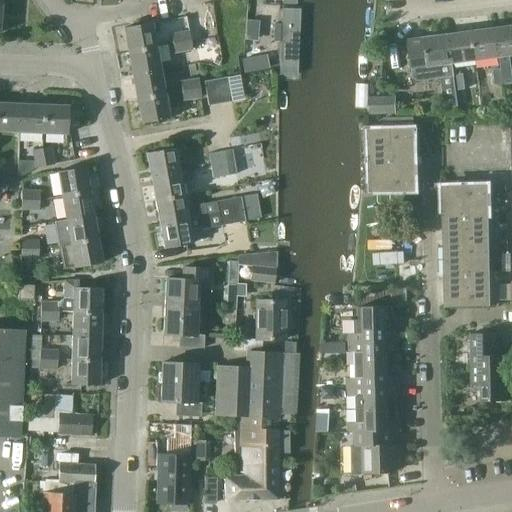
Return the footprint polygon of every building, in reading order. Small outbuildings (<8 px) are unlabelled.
[(299,80),(300,12),(280,11),(279,79),(299,80)] [(246,21),(245,36),(257,37),(258,21),(246,21)] [(157,22),(142,25),(123,28),(128,52),(155,47),(152,33),(158,32),(157,22)] [(511,24),(496,27),(500,57),(511,55),(511,24)] [(472,31),(476,61),(500,57),(496,27),(472,31)] [(173,44),(191,41),(189,29),(171,32),(173,44)] [(447,34),(452,64),(476,61),(472,31),(447,34)] [(453,75),(452,64),(447,34),(408,39),(412,70),(413,77),(413,78),(414,79),(415,80),(416,80),(418,80),(453,75)] [(191,41),(173,44),(175,53),(193,50),(191,41)] [(132,76),(159,71),(155,47),(128,52),(132,76)] [(268,70),(266,56),(241,61),(243,74),(268,70)] [(492,70),(494,85),(503,84),(501,68),(492,70)] [(159,71),(132,76),(137,99),(164,94),(159,71)] [(453,76),(455,91),(465,90),(463,75),(453,76)] [(179,81),(181,91),(199,88),(198,78),(179,81)] [(229,100),(225,78),(215,79),(219,102),(229,100)] [(202,82),(206,105),(219,102),(215,79),(202,82)] [(199,88),(181,91),(183,101),(201,98),(199,88)] [(164,94),(137,99),(141,123),(168,118),(164,94)] [(370,115),(397,114),(396,96),(369,97),(370,115)] [(0,131),(17,132),(19,104),(0,103),(0,131)] [(41,133),(43,106),(19,104),(17,132),(41,133)] [(43,106),(41,133),(66,134),(67,107),(43,106)] [(385,131),(370,131),(371,159),(389,159),(408,158),(413,163),(421,163),(421,158),(422,158),(422,157),(413,157),(413,130),(413,118),(385,119),(385,131)] [(421,130),(432,130),(431,118),(420,118),(421,130)] [(41,150),(44,166),(53,164),(50,148),(41,150)] [(149,177),(189,170),(187,160),(177,162),(174,148),(145,154),(149,177)] [(44,166),(41,150),(33,151),(35,167),(44,166)] [(219,152),(224,176),(235,174),(231,150),(219,152)] [(224,176),(219,152),(207,155),(211,178),(224,176)] [(389,159),(371,159),(371,190),(414,189),(414,173),(404,163),(389,163),(389,159)] [(83,168),(56,173),(60,197),(87,192),(83,168)] [(154,201),(183,196),(180,182),(191,180),(189,170),(149,177),(154,201)] [(444,214),(436,215),(436,216),(437,216),(437,221),(445,221),(450,216),(469,215),(469,214),(487,214),(486,187),(448,187),(444,187),(444,214)] [(20,192),(20,201),(37,201),(38,193),(20,192)] [(87,192),(60,197),(65,221),(92,215),(87,192)] [(158,225),(187,219),(218,214),(216,202),(185,208),(183,196),(154,201),(158,225)] [(228,200),(233,224),(244,222),(240,198),(228,200)] [(216,202),(218,214),(220,226),(233,224),(228,200),(216,202)] [(20,201),(20,210),(37,210),(37,201),(20,201)] [(187,219),(158,225),(163,249),(192,243),(190,231),(220,226),(218,214),(187,219)] [(454,220),(445,231),(445,246),(488,245),(487,214),(469,214),(469,215),(469,220),(454,220)] [(92,215),(65,221),(69,244),(96,239),(92,215)] [(96,239),(69,244),(69,245),(59,247),(64,270),(101,263),(96,239)] [(20,241),(19,250),(36,250),(36,242),(20,241)] [(446,272),(437,273),(438,274),(440,274),(440,279),(446,278),(451,273),(470,273),(470,272),(488,272),(488,245),(445,246),(446,272)] [(19,250),(19,259),(36,259),(36,250),(19,250)] [(238,255),(237,262),(238,265),(251,266),(251,264),(252,254),(238,255)] [(250,282),(275,283),(276,265),(251,264),(251,266),(250,282)] [(164,307),(197,308),(198,282),(205,283),(206,270),(182,269),(181,280),(165,279),(164,307)] [(456,278),(446,289),(446,305),(489,304),(488,272),(470,272),(470,273),(470,278),(456,278)] [(63,299),(72,299),(71,313),(99,314),(100,289),(77,289),(77,282),(64,282),(63,299)] [(31,301),(32,287),(17,286),(17,300),(31,301)] [(254,292),(254,340),(284,340),(284,302),(269,302),(269,292),(254,292)] [(40,311),(56,311),(57,302),(40,302),(40,311)] [(346,343),(397,342),(397,332),(386,332),(386,320),(392,320),(392,306),(358,307),(359,320),(354,320),(354,334),(345,334),(346,343)] [(197,308),(164,307),(163,335),(179,336),(178,347),(203,348),(204,336),(195,335),(197,308)] [(56,311),(40,311),(40,319),(56,320),(56,311)] [(71,337),(99,337),(99,314),(71,313),(71,337)] [(0,330),(0,435),(18,436),(22,332),(0,330)] [(481,401),(507,400),(507,355),(496,355),(496,333),(470,333),(471,385),(481,385),(481,401)] [(70,360),(98,361),(99,337),(71,337),(70,360)] [(397,342),(346,343),(346,352),(354,352),(355,365),(387,365),(387,352),(398,351),(397,342)] [(39,361),(55,362),(56,353),(39,352),(39,361)] [(214,415),(233,416),(276,419),(280,354),(245,352),(245,368),(217,366),(214,415)] [(98,361),(70,360),(69,385),(97,386),(98,361)] [(55,362),(39,361),(39,370),(55,370),(55,362)] [(200,418),(200,404),(196,404),(197,365),(161,364),(160,402),(175,403),(175,417),(200,418)] [(387,365),(355,365),(355,378),(347,379),(347,388),(398,387),(398,377),(388,377),(387,365)] [(398,387),(347,388),(347,396),(356,396),(356,409),(388,409),(388,396),(399,396),(398,387)] [(53,396),(52,415),(59,415),(57,435),(89,437),(91,417),(70,416),(71,397),(53,396)] [(388,409),(356,409),(356,423),(348,423),(348,432),(354,432),(354,431),(394,430),(394,431),(400,431),(399,421),(388,421),(388,409)] [(276,419),(233,416),(236,476),(224,476),(225,499),(276,499),(275,453),(288,453),(288,431),(275,431),(275,419),(276,419)] [(354,431),(354,432),(354,446),(360,446),(361,474),(389,473),(389,469),(401,469),(400,444),(394,444),(394,431),(394,430),(354,431)] [(156,456),(154,504),(185,505),(188,436),(165,435),(164,457),(156,456)] [(190,452),(190,462),(206,463),(206,453),(190,452)] [(91,511),(94,466),(58,464),(57,483),(75,484),(74,497),(44,495),(42,511),(91,511)] [(216,478),(204,478),(204,504),(216,504),(216,478)]
